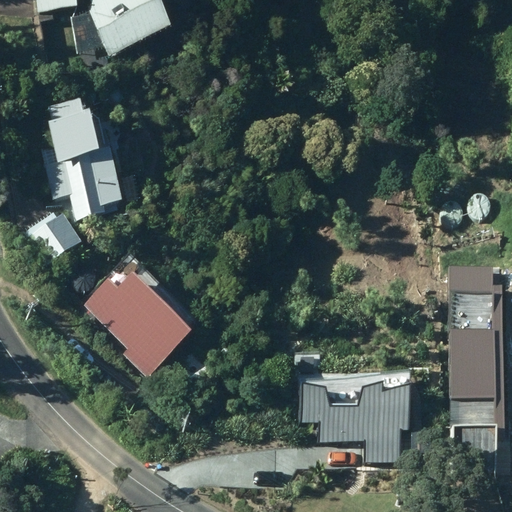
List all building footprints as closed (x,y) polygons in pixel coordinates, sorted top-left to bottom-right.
[(72,7),(70,0),(32,0),(34,11),(72,7)] [(105,54),(161,24),(148,0),(85,0),(89,6),(81,9),(82,13),(69,20),(76,56),(99,44),(105,54)] [(115,199),(103,147),(89,150),(79,110),(77,110),(74,97),(45,104),(48,120),(42,122),(52,163),(43,165),(50,196),(66,193),(72,217),(99,211),(97,203),(115,199)] [(21,231),(45,265),(76,239),(58,214),(52,217),(49,212),(21,231)] [(123,353),(144,374),(178,332),(147,299),(132,313),(113,293),(95,314),(128,348),(123,353)] [(396,460),(396,429),(402,429),(402,382),(374,390),(373,379),(352,385),(351,404),(321,404),(316,384),(294,383),(294,421),(314,420),(314,440),(361,440),(361,461),(396,460)]
